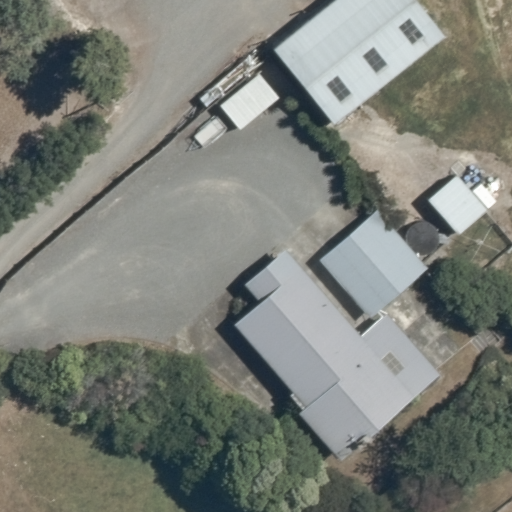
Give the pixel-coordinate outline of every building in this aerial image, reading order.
[(343,0),(268,61),(327,133),(435,46),(406,10),(418,0),(343,0)] [(270,99),(250,74),(211,107),(231,131),(270,99)] [(482,188),(471,196),(458,180),(427,205),(458,243),(480,224),(499,209),(482,188)] [(427,274),(376,219),(319,272),(370,327),(427,274)] [(360,348),(290,258),(250,290),(264,308),(234,330),(337,463),(439,383),(388,318),(373,330),(377,334),(360,348)]
